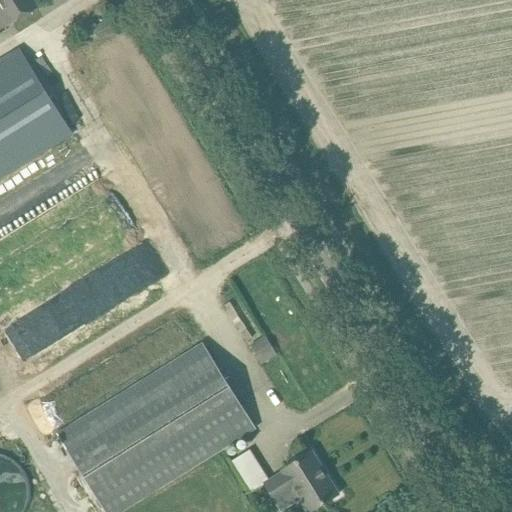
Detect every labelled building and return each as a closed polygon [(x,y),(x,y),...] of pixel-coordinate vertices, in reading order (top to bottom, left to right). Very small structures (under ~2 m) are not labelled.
[(0,0),(0,30),(37,8),(31,0),(0,0)] [(0,178),(55,145),(72,134),(19,49),(0,61),(0,178)] [(187,356),(58,436),(105,511),(116,511),(216,450),(238,437),(255,426),(204,345),(187,356)] [(265,484),(273,497),(292,486),(308,511),(310,511),(338,495),(311,452),(282,470),(283,472),(265,484)] [(21,467),(19,464),(16,462),(13,460),(10,458),(7,457),(4,455),(1,454),(0,453),(0,511),(25,511),(27,510),(28,506),(29,503),(30,500),(30,496),(30,493),(30,489),(30,486),(29,482),(28,479),(27,476),(25,473),(23,470),(21,467)] [(263,470),(245,482),(251,493),(264,485),(263,483),(268,479),(263,470)]
